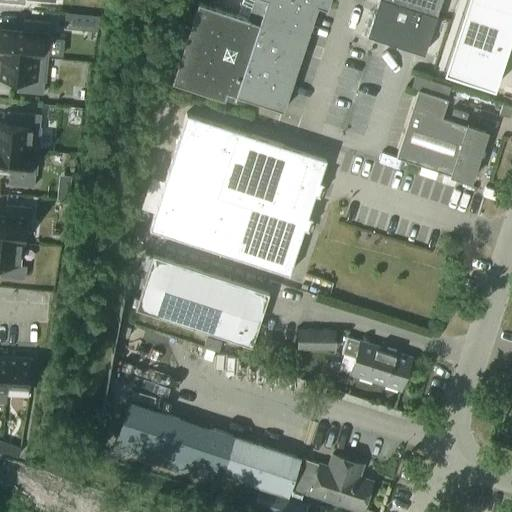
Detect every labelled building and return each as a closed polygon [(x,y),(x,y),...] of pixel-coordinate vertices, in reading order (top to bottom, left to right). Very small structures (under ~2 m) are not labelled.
[(243,0),(238,16),(198,3),(171,82),(223,99),(227,89),(236,91),(235,95),(283,111),(317,6),(326,9),(329,0),(243,0)] [(377,0),(366,35),(424,54),(440,0),(377,0)] [(508,59),(511,47),(511,0),(468,0),(455,42),(508,59)] [(66,13),(65,29),(84,30),(85,15),(66,13)] [(0,53),(46,58),(50,22),(24,19),(23,32),(0,29),(0,53)] [(0,77),(18,79),(17,92),(43,94),(46,58),(0,53),(0,77)] [(470,181),(486,132),(441,117),(447,99),(418,89),(396,156),(470,181)] [(509,117),(511,108),(511,107),(502,104),(499,114),(509,117)] [(0,146),(37,150),(41,114),(15,112),(14,124),(6,124),(0,123),(0,146)] [(288,274),(326,159),(186,113),(149,228),(288,274)] [(0,170),(9,172),(8,184),(34,187),(37,150),(0,146),(0,170)] [(0,240),(21,242),(21,244),(24,244),(26,219),(31,220),(32,207),(6,204),(5,217),(0,216),(0,240)] [(0,264),(1,264),(0,268),(0,276),(25,280),(26,267),(19,266),(21,244),(21,242),(0,240),(0,264)] [(251,346),(268,292),(152,255),(135,308),(251,346)] [(298,328),(298,349),(335,350),(335,329),(298,328)] [(206,336),(203,347),(218,352),(221,341),(206,336)] [(360,341),(346,337),(341,354),(354,358),(349,374),(401,390),(411,357),(360,341)] [(0,356),(0,402),(6,402),(7,393),(6,393),(8,357),(0,356)] [(6,393),(7,393),(28,394),(30,358),(8,357),(6,393)] [(328,466),(300,457),(128,402),(117,436),(171,455),(166,467),(219,486),(224,473),(288,496),(295,473),(314,479),(309,495),(362,511),(372,481),(358,477),(363,464),(332,454),(328,466)] [(4,442),(1,450),(18,456),(20,448),(4,442)] [(259,489),(253,509),(261,511),(306,511),(308,505),(259,489)]
